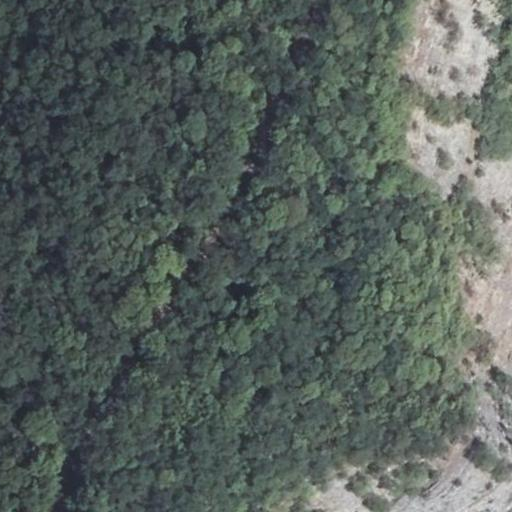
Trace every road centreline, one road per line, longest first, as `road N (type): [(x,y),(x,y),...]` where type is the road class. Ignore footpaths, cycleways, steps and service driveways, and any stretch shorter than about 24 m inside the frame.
road 1 (motorway): [(378,511),(199,194),(71,0)]
road 2 (motorway): [(0,30),(133,241),(274,511)]
